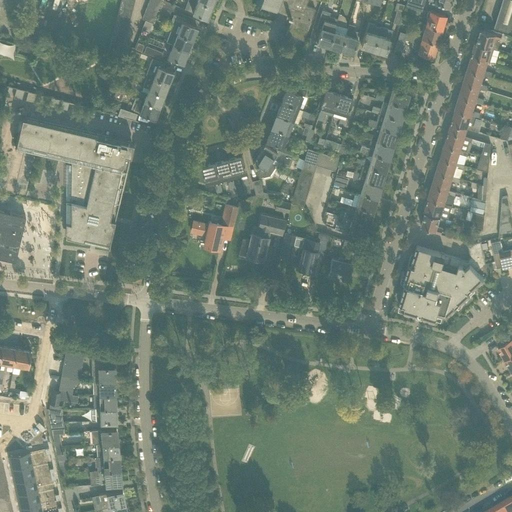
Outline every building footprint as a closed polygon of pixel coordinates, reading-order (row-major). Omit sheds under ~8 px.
[(132,9),(134,3),(121,0),(119,6),(132,9)] [(164,0),(163,1),(161,6),(171,10),(171,9),(173,10),(175,5),(164,0)] [(207,18),(211,6),(197,0),(195,6),(190,4),(188,10),(207,18)] [(255,0),(254,3),(278,12),(279,9),(293,15),(285,35),(286,35),(287,33),(303,40),(315,9),(305,6),(307,0),(255,0)] [(423,4),(410,0),(408,0),(406,0),(405,6),(422,11),(423,4)] [(511,0),(502,0),(494,26),(508,31),(511,26),(511,0)] [(159,12),(161,6),(149,1),(146,7),(159,12)] [(398,24),(402,11),(404,4),(396,2),(394,10),(396,10),(393,22),(398,24)] [(131,15),(132,9),(119,6),(118,12),(131,15)] [(169,16),(171,10),(161,6),(159,12),(169,16)] [(159,12),(146,7),(144,13),(156,18),(159,12)] [(329,45),(335,24),(337,18),(329,16),(330,12),(323,10),(322,9),(321,10),(322,10),(318,22),(322,24),(317,41),(329,45)] [(445,15),(436,12),(428,10),(426,16),(428,17),(426,24),(441,29),(445,15)] [(55,28),(53,35),(71,40),(78,17),(60,12),(58,19),(57,19),(54,28),(55,28)] [(129,21),(131,15),(118,12),(116,17),(129,21)] [(154,23),(156,18),(144,13),(142,18),(154,23)] [(197,27),(183,21),(182,21),(183,17),(173,13),(170,22),(173,24),(171,30),(192,38),(195,31),(197,27)] [(128,26),(129,21),(116,17),(115,23),(128,26)] [(373,49),(379,30),(380,27),(375,26),(374,24),(368,22),(361,45),(373,49)] [(126,32),(128,26),(115,23),(114,29),(126,32)] [(340,49),(347,28),(335,24),(329,45),(340,49)] [(348,24),(347,28),(340,49),(352,52),(359,32),(352,30),(354,26),(348,24)] [(437,42),(441,29),(426,24),(424,24),(422,29),(424,30),(422,38),(437,42)] [(385,53),(391,33),(392,29),(380,26),(380,27),(379,30),(373,49),(385,53)] [(125,38),(126,32),(114,29),(112,35),(125,38)] [(502,33),(499,32),(490,29),(489,31),(481,29),(477,42),(476,42),(492,47),(495,37),(501,39),(502,33)] [(187,50),(192,38),(171,30),(166,42),(187,50)] [(437,42),(422,38),(399,31),(393,53),(400,55),(405,39),(412,40),(412,41),(412,43),(412,46),(414,49),(416,50),(417,51),(433,56),(437,42)] [(124,44),(125,38),(112,35),(111,40),(124,44)] [(29,52),(33,40),(23,37),(19,48),(29,52)] [(128,47),(124,44),(111,40),(107,54),(125,55),(129,45),(128,47)] [(183,61),(187,50),(166,42),(164,47),(170,49),(168,56),(183,62),(183,61)] [(500,49),(492,47),(476,42),(472,55),(487,60),(496,63),(500,49)] [(146,46),(143,51),(160,58),(162,52),(146,46)] [(141,53),(131,49),(128,55),(138,59),(141,53)] [(484,71),(487,60),(472,55),(467,69),(483,74),(491,77),(493,72),(487,70),(487,72),(484,71)] [(173,71),(164,67),(158,65),(155,73),(152,72),(151,76),(168,83),(172,71),(173,72),(173,71)] [(131,68),(127,78),(132,80),(136,70),(131,68)] [(480,85),(483,74),(467,69),(463,83),(479,87),(479,88),(487,90),(488,86),(483,84),(482,86),(480,85)] [(168,83),(151,76),(148,75),(145,82),(151,84),(149,88),(163,94),(168,83)] [(127,82),(123,80),(117,92),(123,94),(127,82)] [(476,98),(479,88),(479,87),(463,83),(459,96),(475,101),(483,103),(485,99),(479,97),(478,99),(476,98)] [(292,91),(286,89),(285,89),(286,90),(282,102),(296,108),(301,95),(302,96),(302,95),(304,96),(307,90),(293,87),(292,91)] [(24,90),(16,88),(13,97),(15,98),(17,98),(21,100),(24,90)] [(159,106),(163,94),(149,88),(147,93),(141,91),(138,98),(159,106)] [(392,88),(392,89),(393,89),(389,102),(404,106),(408,94),(409,94),(409,93),(392,88)] [(332,116),(339,94),(326,90),(326,89),(325,89),(320,106),(327,107),(324,114),(332,116)] [(36,93),(28,91),(25,101),(33,103),(36,93)] [(47,96),(39,94),(37,104),(45,106),(47,96)] [(351,98),(339,94),(332,116),(346,120),(352,97),(351,98)] [(472,111),(475,101),(459,96),(455,109),(477,116),(479,116),(480,112),(475,110),(474,112),(472,111)] [(51,97),(49,107),(56,109),(57,107),(59,99),(51,97)] [(154,117),(159,106),(138,98),(133,109),(154,118),(155,117),(154,117)] [(60,110),(66,112),(69,102),(63,101),(60,110)] [(294,113),(296,108),(282,102),(277,115),(291,120),(294,113)] [(400,119),(404,106),(389,102),(385,115),(400,119)] [(379,113),(381,108),(373,105),(371,111),(378,113),(379,113)] [(136,113),(121,109),(120,115),(134,119),(136,113)] [(474,125),(477,116),(455,109),(451,123),(467,127),(475,130),(476,126),(474,125)] [(322,121),(324,114),(318,112),(316,119),(322,121)] [(385,115),(379,113),(378,113),(376,121),(368,118),(367,124),(381,128),(396,133),(400,119),(385,115)] [(286,133),(291,120),(277,115),(272,127),(286,133)] [(15,146),(30,150),(49,154),(71,159),(71,164),(68,163),(67,170),(71,171),(71,189),(71,223),(65,222),(65,236),(70,238),(83,241),(108,246),(109,247),(132,145),(133,142),(131,141),(22,116),(20,124),(18,131),(17,135),(15,146)] [(464,136),(467,127),(451,123),(444,144),(460,149),(467,151),(470,142),(471,142),(473,138),(464,136)] [(281,146),(286,133),(272,127),(267,140),(266,139),(265,140),(281,146)] [(392,146),(396,133),(381,128),(377,141),(392,146)] [(372,134),(364,132),(362,138),(370,140),(372,134)] [(388,159),(392,146),(377,141),(375,149),(361,145),(359,150),(373,154),(388,159)] [(491,144),(485,142),(481,155),(485,156),(489,157),(491,144)] [(271,163),(273,158),(288,164),(292,154),(272,147),(271,148),(264,144),(252,161),(258,165),(256,168),(258,177),(269,175),(275,166),(271,163)] [(469,151),(467,151),(460,149),(444,144),(440,158),(456,162),(464,164),(467,155),(469,151)] [(315,163),(318,151),(307,148),(301,168),(313,171),(316,164),(315,163)] [(321,165),(325,153),(318,151),(315,163),(316,164),(321,165)] [(328,167),(331,155),(325,153),(321,165),(328,167)] [(384,172),(388,159),(373,154),(369,167),(384,172)] [(245,173),(243,165),(241,155),(240,155),(241,156),(227,159),(231,176),(245,173)] [(338,157),(331,155),(328,167),(334,169),(338,157)] [(488,171),(489,157),(485,156),(481,155),(477,168),(488,171)] [(464,165),(464,164),(456,162),(440,158),(436,171),(452,175),(456,164),(458,165),(458,167),(463,169),(464,165)] [(231,176),(227,159),(214,163),(218,179),(231,176)] [(218,179),(214,163),(202,166),(201,165),(205,182),(215,180),(218,179)] [(380,185),(384,172),(369,167),(365,180),(380,185)] [(311,178),(313,171),(301,168),(299,174),(311,178)] [(460,178),(452,175),(436,171),(432,185),(448,189),(452,178),(454,179),(453,180),(459,182),(460,178)] [(309,185),(311,178),(299,174),(297,181),(309,185)] [(333,183),(346,187),(349,177),(336,174),(333,183)] [(252,181),(255,194),(264,196),(270,198),(271,194),(263,191),(259,179),(252,181)] [(234,180),(228,182),(230,190),(236,188),(234,180)] [(376,198),(380,185),(365,180),(361,193),(376,198)] [(307,192),(309,185),(297,181),(295,188),(307,192)] [(487,185),(483,185),(479,184),(478,193),(486,194),(487,185)] [(456,192),(448,189),(432,185),(428,198),(444,203),(444,202),(447,191),(450,192),(449,194),(455,196),(456,192)] [(305,199),(307,192),(295,188),(293,195),(305,199)] [(372,211),(376,198),(361,193),(357,206),(372,211)] [(303,206),(305,199),(293,195),(290,203),(303,206)] [(510,207),(507,195),(502,197),(501,209),(510,207)] [(452,205),(444,202),(444,203),(428,198),(424,211),(440,216),(448,218),(452,205)] [(277,200),(275,209),(288,212),(291,203),(277,200)] [(471,204),(470,210),(483,214),(484,207),(471,204)] [(226,205),(221,224),(209,221),(209,224),(193,220),(191,231),(201,234),(201,233),(206,234),(204,245),(219,249),(222,236),(229,237),(236,207),(226,205)] [(368,224),(372,211),(357,206),(353,219),(368,224)] [(511,215),(510,207),(501,209),(500,217),(511,215)] [(0,255),(15,259),(25,215),(9,211),(9,213),(3,211),(3,210),(0,208),(0,255)] [(437,226),(440,216),(424,211),(424,212),(425,212),(421,225),(429,228),(428,230),(441,234),(443,227),(437,226)] [(242,238),(240,244),(238,254),(263,259),(269,231),(281,233),(284,220),(261,215),(257,234),(251,232),(249,240),(242,238)] [(511,220),(511,216),(511,215),(500,217),(500,224),(511,220)] [(364,237),(368,224),(353,219),(347,218),(344,225),(337,223),(335,229),(349,233),(365,238),(365,237),(364,237)] [(511,227),(511,220),(500,224),(499,230),(511,227)] [(473,226),(483,229),(483,223),(475,221),(473,226)] [(511,227),(499,230),(498,237),(511,234),(511,227)] [(285,234),(280,255),(289,257),(290,253),(291,249),(301,252),(301,256),(298,267),(312,271),(315,257),(317,248),(325,250),(329,235),(318,232),(316,240),(305,238),(303,247),(302,248),(292,246),(294,236),(285,234)] [(354,252),(356,243),(345,240),(342,248),(354,252)] [(511,248),(502,250),(500,240),(491,242),(496,268),(503,266),(503,267),(511,264),(511,248)] [(485,263),(482,249),(480,241),(468,244),(470,257),(467,260),(417,245),(411,265),(409,264),(403,283),(405,284),(400,301),(406,303),(404,308),(436,318),(437,312),(447,315),(470,293),(469,292),(484,278),(477,271),(485,263)] [(357,257),(347,254),(346,254),(345,258),(338,257),(338,260),(332,258),(328,274),(329,275),(329,272),(340,275),(340,277),(347,279),(350,266),(353,267),(355,266),(357,257)] [(511,326),(497,336),(502,345),(499,347),(498,346),(497,346),(505,359),(511,355),(511,326)] [(14,364),(16,348),(3,346),(0,360),(0,363),(6,365),(6,363),(14,364)] [(30,351),(16,348),(14,364),(13,366),(19,367),(20,365),(28,367),(30,351)] [(78,381),(82,362),(84,352),(66,349),(65,356),(77,359),(76,365),(75,371),(74,376),(61,374),(60,382),(74,382),(78,381)] [(77,359),(65,356),(64,363),(76,365),(77,359)] [(110,357),(98,358),(97,358),(97,363),(91,364),(92,381),(93,381),(93,380),(99,380),(114,379),(114,373),(115,373),(115,367),(113,367),(113,366),(110,366),(110,357)] [(75,371),(76,365),(64,363),(62,368),(75,371)] [(74,376),(75,371),(62,368),(61,374),(74,376)] [(114,393),(114,379),(99,380),(93,380),(93,381),(93,393),(114,393)] [(71,394),(74,382),(60,382),(59,389),(65,390),(65,393),(71,394)] [(60,392),(59,392),(52,390),(50,403),(58,405),(60,392)] [(115,406),(114,393),(93,393),(94,407),(115,406)] [(115,420),(115,406),(94,407),(91,407),(91,421),(115,420)] [(61,409),(57,409),(47,409),(51,428),(61,427),(64,427),(61,409)] [(61,440),(61,432),(61,427),(51,428),(55,448),(62,446),(61,440)] [(117,441),(116,432),(116,427),(91,430),(92,443),(96,443),(117,441)] [(118,454),(117,441),(96,443),(97,456),(118,454)] [(65,460),(62,446),(55,448),(58,460),(65,460)] [(29,451),(8,456),(11,469),(32,465),(29,451)] [(119,468),(118,454),(97,456),(97,466),(97,470),(104,469),(119,468)] [(68,473),(65,460),(58,460),(60,474),(68,473)] [(32,465),(11,469),(14,482),(35,477),(32,465)] [(120,481),(119,468),(104,469),(97,470),(98,474),(99,483),(120,481)] [(35,477),(14,482),(16,495),(38,490),(35,477)] [(78,492),(76,485),(64,487),(65,493),(78,492)] [(122,489),(112,491),(98,494),(101,507),(109,506),(125,502),(122,489)] [(38,490),(16,495),(19,508),(40,503),(38,490)] [(80,500),(78,492),(65,493),(67,502),(74,500),(80,500)] [(126,511),(125,502),(109,506),(110,511),(126,511)] [(42,511),(40,503),(19,508),(20,511),(42,511)] [(511,511),(511,503),(502,509),(503,511),(511,511)]
